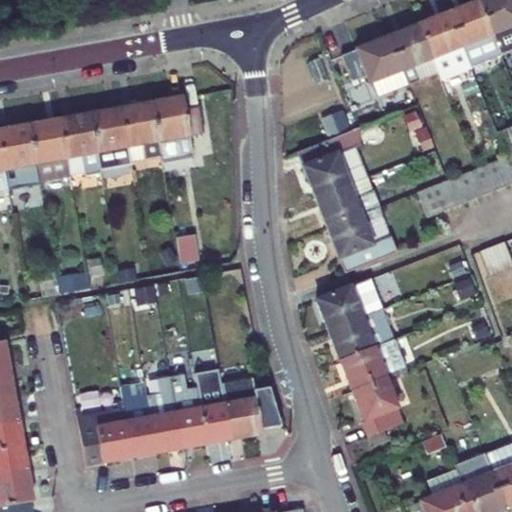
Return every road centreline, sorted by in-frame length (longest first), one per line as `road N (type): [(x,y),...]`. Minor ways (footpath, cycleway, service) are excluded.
road 1 (residential): [(253,25),(275,302),(325,465)]
road 2 (residential): [(69,511),(325,465)]
road 3 (tertiary): [(253,25),(0,71)]
road 4 (residential): [(38,344),(69,511)]
